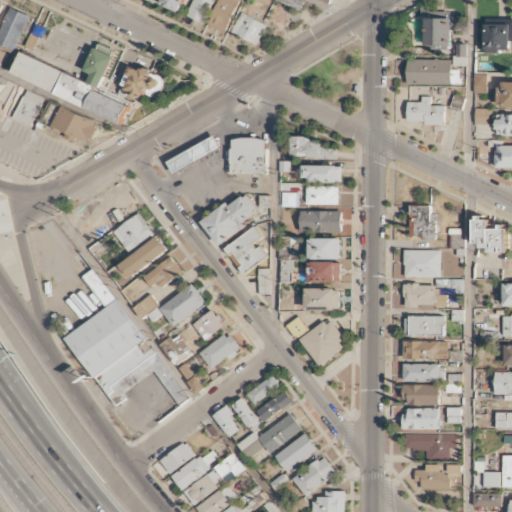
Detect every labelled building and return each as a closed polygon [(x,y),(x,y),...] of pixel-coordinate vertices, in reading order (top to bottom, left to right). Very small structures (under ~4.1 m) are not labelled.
[(451,18),(426,18),(426,48),(451,48),(451,18)] [(511,45),(511,25),(486,25),(486,56),(502,56),(502,46),(511,45)] [(13,74),(123,123),(132,104),(101,90),(118,52),(99,43),(86,72),(92,75),(90,80),(23,51),(13,74)] [(407,84),(458,84),(458,59),(407,59),(407,84)] [(499,74),(475,73),(475,94),(488,95),(489,79),(499,79),(499,74)] [(0,101),(8,83),(0,79),(0,101)] [(511,108),(511,82),(500,82),(500,108),(511,108)] [(423,97),(423,91),(430,91),(430,88),(412,88),(413,98),(423,97)] [(31,126),(43,97),(24,90),(12,119),(31,126)] [(446,107),(436,107),(436,96),(417,96),(417,103),(409,103),(409,124),(446,124),(446,107)] [(101,123),(62,106),(51,131),(79,143),(82,137),(93,142),(101,123)] [(491,126),(492,110),(477,109),(476,126),(491,126)] [(511,135),(511,114),(498,114),(498,135),(511,135)] [(224,147),(217,135),(169,162),(176,174),(224,147)] [(231,175),(267,175),(267,137),(231,137),(231,175)] [(337,159),(337,148),(318,148),(318,137),(291,137),(291,159),(337,159)] [(511,145),(497,145),(497,167),(511,167),(511,145)] [(342,182),(342,166),(304,166),(304,182),(342,182)] [(339,186),(307,186),(307,203),(339,203),(339,186)] [(299,209),(299,195),(284,195),(284,209),(299,209)] [(220,245),(243,228),(226,204),(203,221),(220,245)] [(410,238),(437,238),(437,205),(410,205),(410,238)] [(508,253),(508,226),(489,226),(489,216),(475,216),(475,245),(483,245),(483,253),(508,253)] [(263,236),(255,226),(225,249),(244,274),(268,256),(257,241),(263,236)] [(339,256),(340,240),(312,240),(311,256),(339,256)] [(442,250),(405,250),(405,264),(407,264),(406,277),(442,277),(442,250)] [(179,275),(169,260),(145,276),(152,286),(159,281),(162,286),(179,275)] [(191,397),(93,267),(80,277),(105,309),(66,339),(115,404),(156,372),(181,404),(191,397)] [(207,303),(194,284),(162,307),(174,325),(207,303)] [(341,288),(307,288),(307,310),(341,310),(341,288)] [(511,314),(503,314),(503,337),(511,337),(511,314)] [(312,331),(300,315),(288,325),(319,366),(349,344),(330,317),(312,331)] [(446,315),(406,315),(406,335),(446,335),(446,315)] [(211,368),(241,351),(231,334),(202,351),(211,368)] [(511,373),(496,373),(497,396),(511,395),(511,373)] [(441,385),(405,385),(405,399),(410,399),(410,405),(441,405),(441,385)] [(287,391),(260,411),(268,421),(295,400),(287,391)] [(305,429),(293,413),(261,437),(273,453),(305,429)] [(511,430),(511,414),(498,415),(498,430),(511,430)] [(320,448),(308,433),(277,456),(289,472),(320,448)] [(294,477),(306,496),(339,474),(326,455),(294,477)] [(289,480),(284,474),(272,484),(276,490),(289,480)] [(225,511),(252,511),(268,501),(258,487),(225,511)] [(315,501),(315,511),(346,511),(346,492),(324,492),(324,501),(315,501)] [(503,495),(475,495),(475,506),(504,506),(503,495)]
